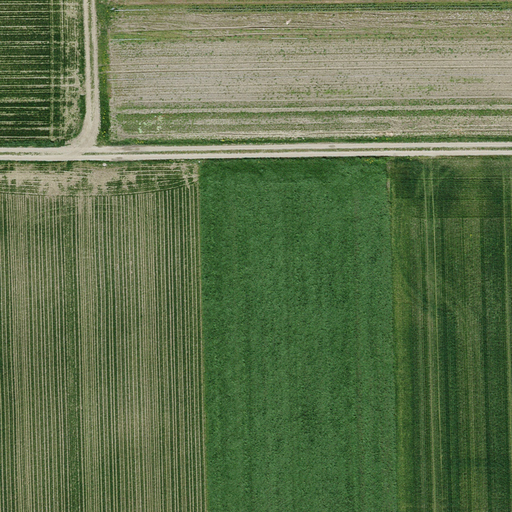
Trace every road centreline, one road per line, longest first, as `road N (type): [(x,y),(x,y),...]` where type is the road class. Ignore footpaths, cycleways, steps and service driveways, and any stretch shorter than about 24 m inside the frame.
road 1 (track): [(511,145),(0,155)]
road 2 (track): [(82,156),(93,118),(91,0)]
